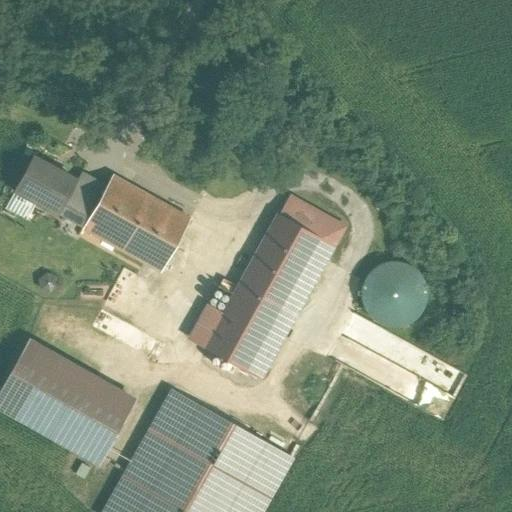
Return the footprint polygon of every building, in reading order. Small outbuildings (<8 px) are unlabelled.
[(279,138),(248,112),(220,147),(251,173),(279,138)] [(226,128),(202,113),(193,128),(217,143),(226,128)] [(60,215),(84,228),(94,211),(68,196),(75,184),(35,161),(17,192),(60,216),(60,215)] [(113,178),(94,211),(84,228),(83,229),(164,275),(190,220),(113,178)] [(346,229),(291,198),(225,316),(213,304),(191,341),(260,380),(346,229)] [(133,396),(28,339),(0,390),(0,412),(101,468),(133,396)] [(379,403),(349,372),(313,404),(344,436),(379,403)] [(262,511),(295,458),(173,385),(97,511),(262,511)]
